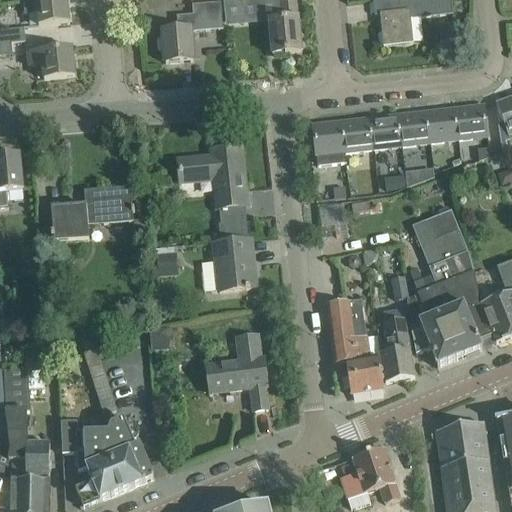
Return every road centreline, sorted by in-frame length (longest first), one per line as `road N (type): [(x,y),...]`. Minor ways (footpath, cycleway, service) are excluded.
road 1 (residential): [(317,449),(279,98)]
road 2 (residential): [(338,92),(478,80),(493,53),(489,0)]
road 3 (tertiary): [(317,449),(511,368)]
road 4 (residential): [(115,113),(279,98)]
road 5 (tertiary): [(166,511),(290,460)]
